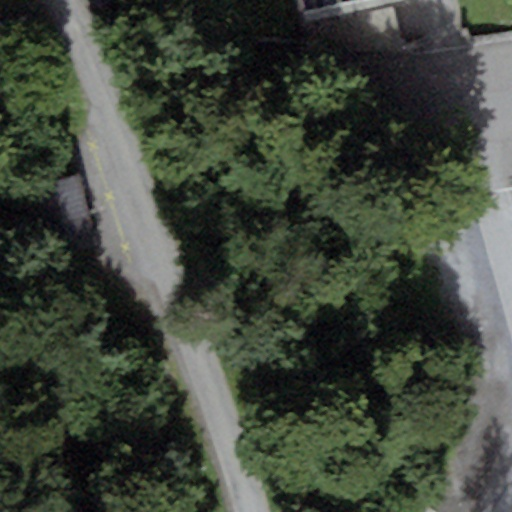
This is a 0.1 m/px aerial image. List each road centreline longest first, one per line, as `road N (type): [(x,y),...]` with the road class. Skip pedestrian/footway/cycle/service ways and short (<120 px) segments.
road 1 (residential): [(228,511),(136,211),(49,0)]
road 2 (residential): [(511,277),(419,0)]
